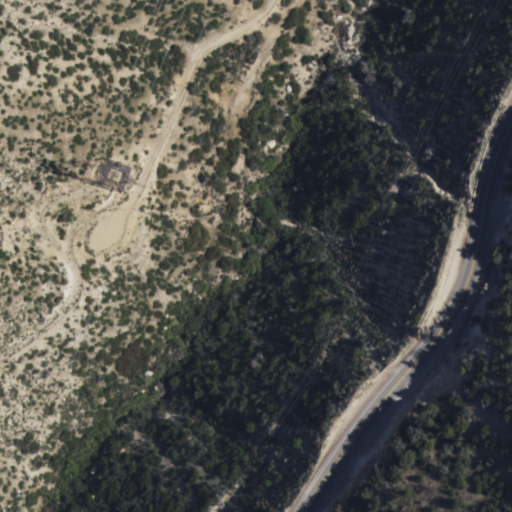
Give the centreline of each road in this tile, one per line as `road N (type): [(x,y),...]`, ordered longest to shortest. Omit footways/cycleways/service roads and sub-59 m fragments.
road 1 (track): [(0,357),(70,304),(79,274),(75,222),(136,204),(200,47),(256,22),(274,0)]
road 2 (primary): [(307,511),(363,423),(453,312),(466,285),(484,189),(511,122)]
